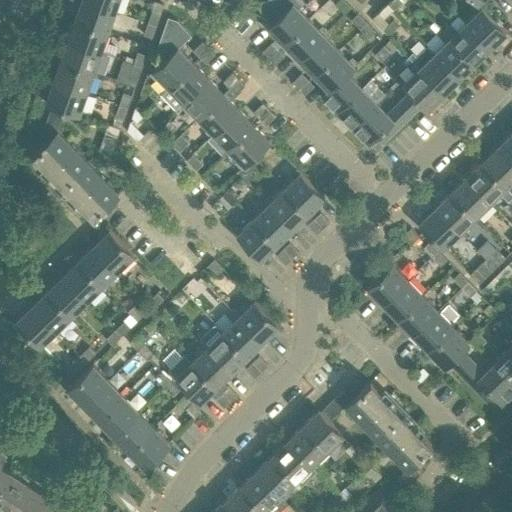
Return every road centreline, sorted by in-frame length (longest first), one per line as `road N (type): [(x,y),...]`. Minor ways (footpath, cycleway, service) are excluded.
road 1 (residential): [(173,511),(217,445),(299,365),(309,312)]
road 2 (residential): [(381,201),(214,27)]
road 3 (residential): [(449,423),(352,325),(309,312)]
road 4 (residential): [(381,201),(511,78)]
road 5 (residential): [(156,171),(118,205),(162,251),(201,218)]
road 6 (residential): [(309,312),(201,218)]
road 7 (residential): [(309,312),(315,274),(381,201)]
